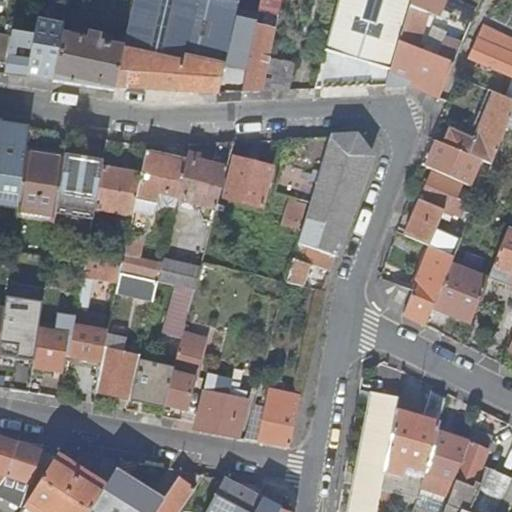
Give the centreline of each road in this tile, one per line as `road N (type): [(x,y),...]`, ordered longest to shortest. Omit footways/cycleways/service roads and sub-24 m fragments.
road 1 (residential): [(0,102),(151,123),(369,114),(393,145),(336,309)]
road 2 (residential): [(314,478),(0,418)]
road 3 (residential): [(336,309),(511,398)]
road 4 (residential): [(336,309),(314,478)]
